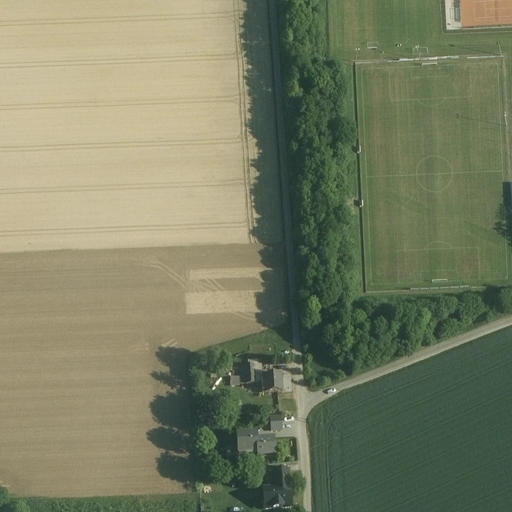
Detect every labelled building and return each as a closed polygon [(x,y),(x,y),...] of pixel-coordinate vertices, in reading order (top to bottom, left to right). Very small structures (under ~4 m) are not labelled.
[(254,367),(238,368),(239,386),(254,386),(254,367)] [(280,376),(264,377),(264,388),(261,388),(262,392),(265,392),(265,395),(281,393),(280,376)] [(256,435),(237,437),(238,449),(238,454),(257,453),(256,442),(256,435)] [(256,442),(257,453),(257,459),(274,458),(273,441),(256,442)] [(238,449),(226,450),(226,460),(239,459),(238,454),(238,449)] [(278,489),(264,491),(265,511),(290,509),(287,472),(277,473),(278,489)]
